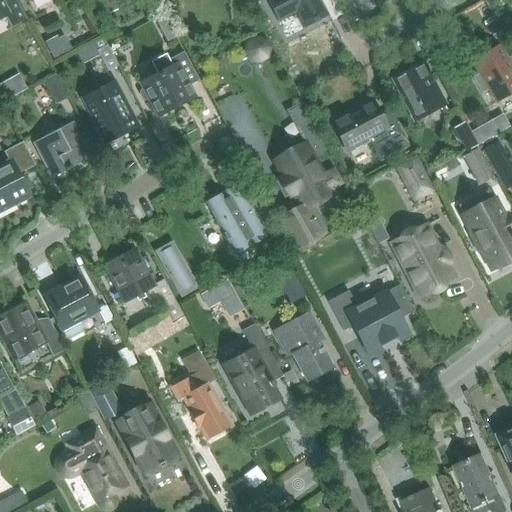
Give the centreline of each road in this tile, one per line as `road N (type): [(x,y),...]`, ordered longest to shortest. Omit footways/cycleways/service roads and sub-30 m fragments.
road 1 (residential): [(263,511),(511,328)]
road 2 (residential): [(0,273),(122,203)]
